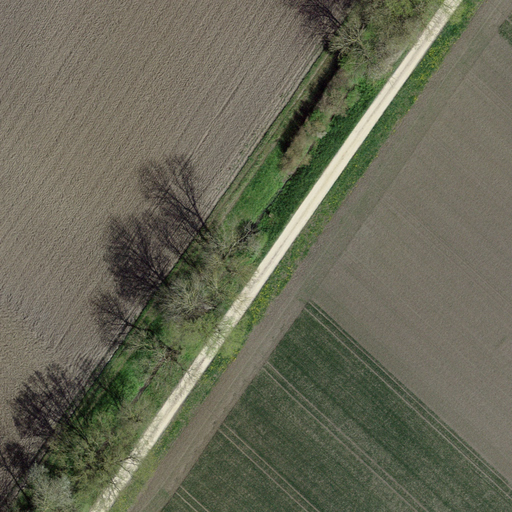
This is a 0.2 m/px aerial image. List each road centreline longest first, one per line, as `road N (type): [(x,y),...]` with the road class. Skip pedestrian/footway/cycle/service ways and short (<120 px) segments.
road 1 (track): [(449,0),(94,511)]
road 2 (track): [(368,0),(14,511)]
